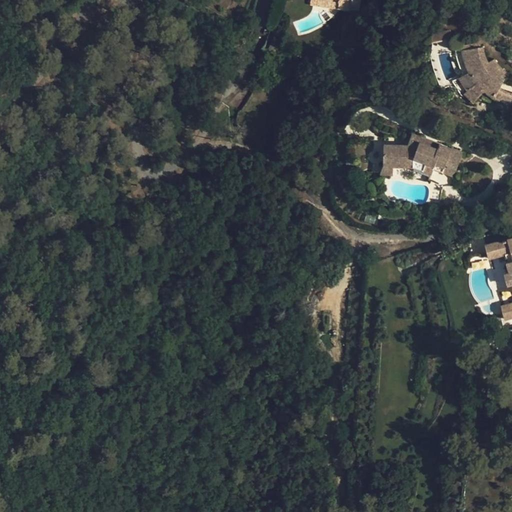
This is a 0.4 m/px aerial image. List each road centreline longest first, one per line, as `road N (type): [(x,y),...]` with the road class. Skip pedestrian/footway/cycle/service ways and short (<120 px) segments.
road 1 (track): [(0,338),(140,188),(146,171)]
road 2 (unclassified): [(146,171),(172,167),(227,115),(264,28)]
road 3 (residential): [(381,240),(464,229),(511,202)]
